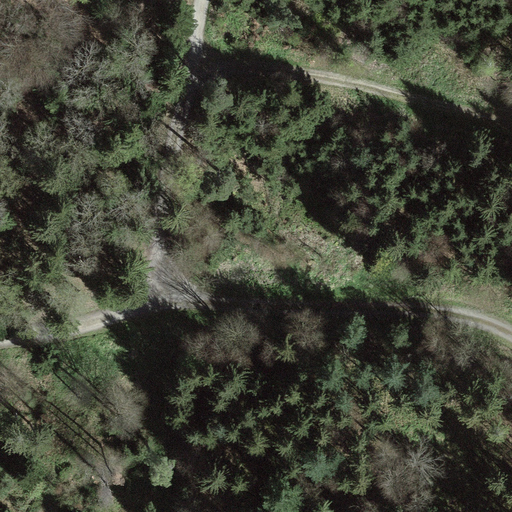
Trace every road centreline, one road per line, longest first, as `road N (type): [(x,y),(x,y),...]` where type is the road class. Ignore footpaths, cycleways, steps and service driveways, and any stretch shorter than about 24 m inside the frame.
road 1 (track): [(0,337),(72,329),(132,312),(156,293),(169,165),(203,0)]
road 2 (track): [(156,293),(443,314),(511,334)]
road 3 (track): [(511,123),(192,55)]
